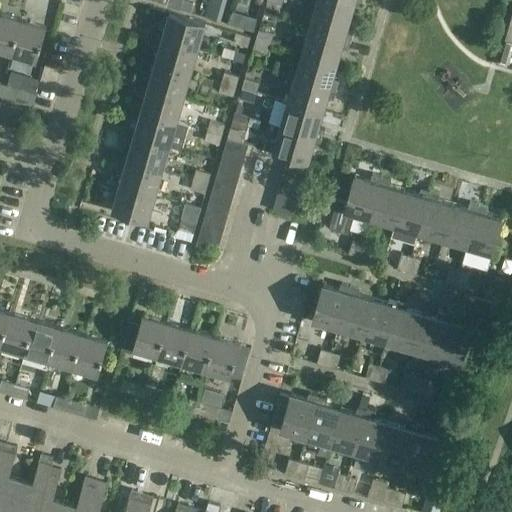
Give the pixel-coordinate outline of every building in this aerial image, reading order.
[(233,4),(219,0),(207,0),(203,16),(227,23),(233,4)] [(315,0),(314,5),(350,16),(355,1),(360,2),(361,0),(315,0)] [(314,5),(307,29),(349,41),(352,32),(346,31),(350,16),(314,5)] [(156,28),(154,37),(196,49),(204,24),(167,13),(163,30),(156,28)] [(0,50),(10,54),(20,20),(0,14),(0,50)] [(45,27),(20,20),(10,54),(35,61),(45,27)] [(307,29),(300,53),(336,64),(340,49),(346,51),(349,41),(307,29)] [(258,30),(255,40),(270,44),(273,35),(258,30)] [(507,64),(511,48),(511,32),(507,30),(498,61),(507,64)] [(231,43),(246,47),(249,37),(234,33),(231,43)] [(158,48),(153,63),(189,73),(196,49),(154,37),(151,46),(158,48)] [(255,40),(252,49),(267,54),(270,44),(255,40)] [(246,54),(223,47),(221,55),(243,62),(246,54)] [(300,53),(293,78),(335,90),(337,81),(332,80),(336,64),(300,53)] [(142,76),(140,85),(182,98),(189,73),(153,63),(149,78),(142,76)] [(237,77),(223,72),(220,82),(234,86),(237,77)] [(470,102),(484,90),(474,77),(460,89),(470,102)] [(293,78),(286,102),(322,113),(326,98),(332,99),(335,90),(293,78)] [(244,79),(241,89),(256,93),(258,83),(244,79)] [(232,96),(234,86),(220,82),(217,92),(232,96)] [(0,95),(5,97),(8,86),(0,83),(0,95)] [(143,97),(139,112),(175,122),(175,121),(182,98),(140,85),(137,95),(143,97)] [(27,91),(8,86),(5,97),(24,103),(27,91)] [(241,89),(238,98),(253,102),(256,93),(241,89)] [(10,105),(0,102),(0,124),(5,126),(10,105)] [(286,102),(279,126),(321,138),(323,130),(317,128),(322,113),(286,102)] [(21,108),(10,105),(5,126),(15,129),(21,108)] [(128,125),(126,134),(168,146),(168,145),(181,149),(188,125),(175,121),(175,122),(139,112),(135,127),(128,125)] [(220,135),(223,125),(208,121),(206,131),(220,135)] [(271,151),(287,156),(308,162),(312,146),(318,148),(321,138),(279,126),(271,151)] [(230,127),(226,139),(241,143),(245,132),(230,127)] [(217,145),(220,135),(206,131),(203,141),(217,145)] [(129,145),(125,160),(161,171),(168,146),(126,134),(123,144),(129,145)] [(226,138),(223,150),(244,156),(247,145),(241,143),(226,139),(226,138)] [(244,156),(223,150),(220,160),(241,167),(244,156)] [(304,173),(308,162),(287,156),(284,167),(304,173)] [(114,173),(111,183),(154,195),(161,171),(125,160),(120,175),(114,173)] [(241,167),(220,160),(217,171),(238,177),(241,167)] [(301,184),(304,173),(284,167),(281,178),(301,184)] [(206,184),(209,174),(194,170),(191,179),(206,184)] [(238,177),(217,171),(214,181),(234,188),(238,177)] [(353,214),(368,218),(380,177),(371,174),(369,180),(353,175),(346,202),(336,199),(328,228),(347,234),(353,214)] [(368,218),(393,225),(403,189),(388,185),(389,179),(380,177),(368,218)] [(298,194),(301,184),(281,178),(278,188),(298,194)] [(203,194),(206,184),(191,179),(189,189),(203,194)] [(234,188),(214,181),(210,192),(231,198),(234,188)] [(146,220),(154,195),(111,183),(109,192),(115,194),(110,210),(146,220)] [(278,188),(275,198),(295,205),(298,194),(278,188)] [(393,225),(417,232),(429,190),(420,188),(418,194),(403,189),(393,225)] [(417,232),(441,240),(452,204),(436,199),(438,193),(429,190),(417,232)] [(231,198),(210,192),(207,203),(228,209),(231,198)] [(292,216),(295,205),(275,198),(271,210),(292,216)] [(441,240),(466,247),(478,204),(469,201),(467,208),(452,204),(441,240)] [(228,209),(207,203),(204,213),(225,219),(228,209)] [(487,207),(478,204),(466,247),(491,254),(501,218),(486,213),(487,207)] [(225,219),(204,213),(201,224),(222,230),(225,219)] [(192,233),(195,223),(180,219),(177,229),(192,233)] [(222,230),(201,224),(198,234),(219,240),(222,230)] [(219,240),(198,234),(195,245),(216,251),(219,240)] [(348,254),(357,257),(362,241),(352,239),(348,254)] [(372,245),(362,241),(357,257),(368,260),(372,245)] [(396,268),(406,271),(410,256),(401,253),(396,268)] [(420,259),(410,256),(406,271),(416,274),(420,259)] [(449,267),(445,282),(454,285),(459,270),(449,267)] [(469,273),(459,270),(454,285),(465,288),(469,273)] [(312,321),(337,329),(349,287),(339,284),(338,290),(322,286),(312,321)] [(337,329),(361,336),(372,300),(356,295),(358,290),(349,287),(337,329)] [(361,336),(386,343),(398,301),(389,298),(387,304),(372,300),(361,336)] [(386,343),(410,350),(420,314),(405,309),(407,303),(398,301),(386,343)] [(0,344),(9,313),(0,310),(0,344)] [(410,350),(434,357),(447,315),(437,312),(435,318),(420,314),(410,350)] [(0,344),(0,346),(24,353),(33,320),(9,313),(0,344)] [(132,349),(157,356),(166,322),(142,315),(138,328),(129,325),(122,350),(131,353),(132,349)] [(456,317),(447,315),(434,357),(460,364),(470,328),(454,324),(456,317)] [(46,368),(48,361),(58,327),(33,320),(24,353),(25,354),(22,361),(46,368)] [(157,356),(181,363),(190,329),(166,322),(157,356)] [(48,361),(72,368),(82,334),(58,327),(48,361)] [(215,336),(190,329),(181,363),(205,370),(215,336)] [(72,368),(97,375),(107,341),(82,334),(72,368)] [(239,344),(215,336),(205,370),(230,377),(239,344)] [(316,363),(326,366),(330,352),(320,349),(316,363)] [(336,369),(340,354),(330,352),(326,366),(336,369)] [(365,378),(375,380),(379,366),(369,363),(365,378)] [(23,367),(20,377),(47,386),(52,371),(38,366),(36,372),(23,367)] [(389,369),(379,366),(375,380),(385,383),(389,369)] [(147,367),(142,382),(170,392),(176,378),(147,367)] [(414,392),(424,394),(428,380),(418,377),(414,392)] [(1,379),(0,381),(0,391),(12,395),(15,384),(1,379)] [(120,391),(138,396),(141,385),(123,380),(120,391)] [(424,394),(434,397),(444,400),(448,385),(438,383),(428,380),(424,394)] [(29,388),(15,384),(12,395),(26,399),(29,388)] [(155,389),(141,385),(138,396),(152,400),(155,389)] [(280,430),(305,437),(317,396),(307,393),(306,399),(290,394),(280,430)] [(52,407),(67,411),(70,400),(56,396),(52,407)] [(305,437),(320,442),(317,454),(326,456),(329,445),(340,408),(324,404),(326,398),(317,396),(305,437)] [(186,410),(200,414),(203,403),(189,399),(186,410)] [(88,405),(70,400),(67,411),(85,416),(88,405)] [(221,408),(203,403),(200,414),(218,419),(221,408)] [(329,445),(354,452),(366,409),(357,407),(355,413),(340,408),(329,445)] [(354,452),(378,459),(388,423),(373,418),(375,412),(366,409),(354,452)] [(378,459),(402,466),(415,423),(405,420),(403,427),(388,423),(378,459)] [(433,455),(438,437),(422,432),(424,426),(415,423),(402,466),(428,473),(428,471),(438,473),(443,458),(433,455)] [(0,464),(0,511),(2,511),(11,511),(21,480),(8,476),(17,446),(6,443),(0,464)] [(33,483),(21,480),(11,511),(36,511),(50,466),(53,457),(41,453),(33,483)] [(284,473),(294,476),(298,461),(289,458),(284,473)] [(308,464),(298,461),(294,476),(304,479),(308,464)] [(62,511),(65,503),(52,499),(61,469),(50,466),(36,511),(62,511)] [(333,487),(343,490),(347,475),(337,473),(333,487)] [(343,490),(353,493),(357,478),(347,475),(343,490)] [(62,511),(87,511),(97,480),(86,476),(77,506),(65,503),(62,511)] [(87,511),(98,511),(107,483),(97,480),(87,511)] [(429,486),(421,511),(437,511),(444,490),(429,486)] [(381,501),(391,504),(396,489),(386,487),(381,501)] [(405,492),(396,489),(391,504),(401,507),(405,492)] [(138,511),(144,493),(132,490),(125,511),(138,511)] [(138,511),(148,511),(154,496),(144,493),(138,511)] [(204,511),(217,511),(219,505),(207,501),(204,511)] [(174,511),(187,511),(189,506),(177,503),(174,511)]
